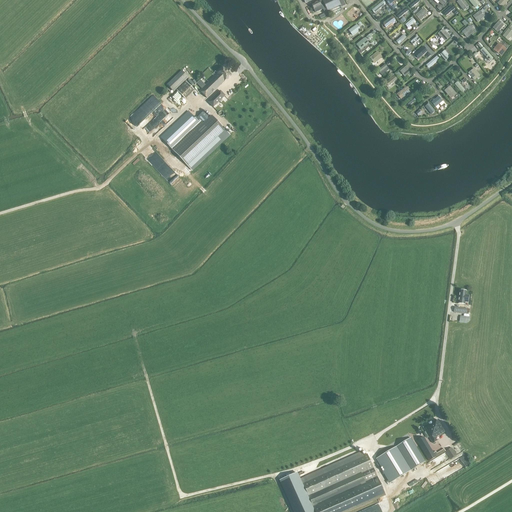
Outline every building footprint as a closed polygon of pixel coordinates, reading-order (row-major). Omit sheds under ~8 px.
[(323,0),(312,5),(314,9),(316,12),(323,9),(324,12),(328,11),(330,10),(331,14),(342,9),(341,8),(346,5),(343,0),(322,0),(323,0)] [(420,1),(418,0),(414,0),(409,5),(411,8),(420,1)] [(459,0),(457,2),(463,11),(469,7),(463,0),(459,0)] [(475,8),(480,5),(476,0),(470,0),(469,1),(475,8)] [(503,8),(510,0),(509,0),(501,0),(498,4),(503,8)] [(386,5),(383,2),(372,11),(375,14),(386,5)] [(452,6),(443,13),(446,16),(455,9),(452,6)] [(396,15),(399,18),(408,11),(405,8),(396,15)] [(423,9),(416,16),(420,20),(424,17),(423,16),(425,15),(427,14),(427,13),(425,12),(423,9)] [(478,22),(485,17),(480,11),(473,16),(478,22)] [(395,20),(392,16),(382,24),(385,27),(395,20)] [(492,29),(497,33),(505,25),(500,21),(492,29)] [(352,36),(361,30),(357,24),(348,30),(352,36)] [(467,38),(475,31),(470,25),(462,32),(467,38)] [(445,42),(450,37),(443,29),(438,34),(445,42)] [(511,38),(511,31),(509,29),(503,36),(508,41),(511,37),(511,38)] [(406,37),(403,34),(396,41),(398,44),(406,37)] [(360,50),(369,43),(364,38),(356,45),(360,50)] [(501,55),(506,49),(500,44),(495,50),(501,55)] [(424,47),(417,52),(422,57),(428,51),(424,47)] [(490,61),(494,58),(484,47),(481,50),(490,61)] [(446,61),(450,56),(445,50),(440,54),(446,61)] [(374,64),(382,57),(377,51),(369,58),(374,64)] [(437,57),(428,64),(430,67),(439,60),(437,57)] [(405,77),(412,71),(407,65),(400,71),(405,77)] [(211,80),(200,91),(207,98),(226,80),(231,75),(224,68),(211,80)] [(474,80),(480,75),(474,68),(468,73),(474,80)] [(181,71),(167,85),(174,92),(177,89),(186,80),(189,78),(181,71)] [(186,80),(177,89),(187,99),(196,90),(186,80)] [(465,90),(457,81),(454,84),(462,93),(465,90)] [(450,86),(444,91),(448,95),(449,94),(452,98),(454,96),(456,95),(453,91),(454,90),(450,86)] [(401,100),(410,92),(406,87),(396,94),(401,100)] [(220,91),(209,103),(213,107),(225,96),(220,91)] [(417,99),(414,96),(407,102),(409,106),(417,99)] [(435,107),(443,101),(439,96),(431,102),(435,107)] [(428,104),(425,106),(426,107),(431,114),(435,112),(429,104),(428,104)] [(195,119),(188,111),(161,137),(172,149),(202,121),(198,117),(195,119)] [(204,111),(198,117),(204,123),(210,118),(204,111)] [(172,149),(186,165),(224,130),(211,116),(210,118),(204,123),(202,121),(172,149)] [(466,291),(460,291),(458,304),(465,305),(465,302),(468,302),(469,296),(466,296),(466,291)] [(445,433),(437,420),(433,422),(433,421),(423,427),(426,432),(424,433),(427,438),(429,437),(433,444),(437,441),(436,438),(445,433)] [(424,437),(417,441),(429,461),(436,457),(435,455),(424,437)] [(411,438),(376,459),(390,483),(426,461),(411,438)] [(452,449),(446,453),(451,460),(457,456),(452,449)] [(360,452),(301,479),(316,511),(348,511),(386,495),(368,455),(362,457),(360,452)] [(315,511),(298,473),(280,481),(293,511),(315,511)]
